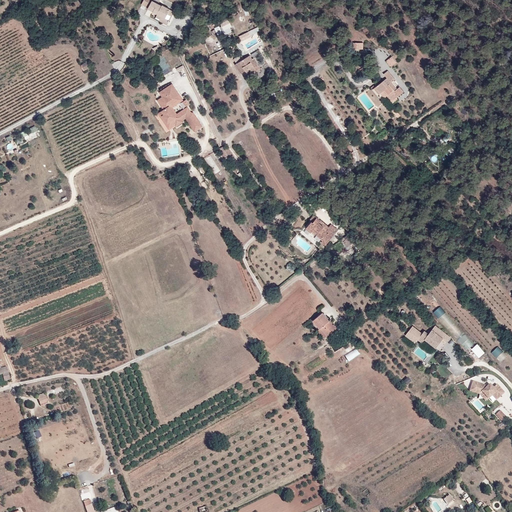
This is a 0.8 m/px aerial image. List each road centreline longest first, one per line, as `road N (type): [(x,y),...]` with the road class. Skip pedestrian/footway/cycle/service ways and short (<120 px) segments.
road 1 (track): [(0,390),(52,376),(94,377),(220,319),(241,318),(267,301),(247,265),(247,242),(471,84)]
road 2 (track): [(141,141),(71,173),(78,201),(0,235)]
road 3 (track): [(114,69),(0,132)]
